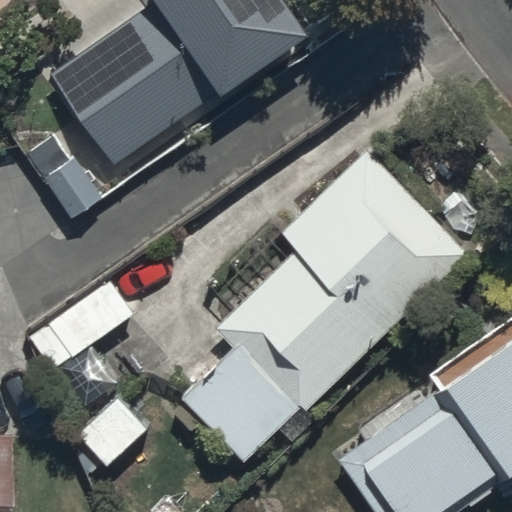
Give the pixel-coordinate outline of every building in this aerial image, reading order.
[(164,0),(55,74),(117,166),(320,28),(300,0),(164,0)] [(71,214),(101,193),(73,154),(69,157),(51,132),(26,151),(71,214)] [(187,395),(255,466),(472,257),(370,153),(287,233),(305,252),(224,331),(238,346),(187,395)] [(110,277),(28,331),(51,365),(133,311),(110,277)] [(511,332),(343,444),(388,511),(462,511),(511,479),(511,332)] [(149,424),(118,392),(78,431),(108,463),(149,424)] [(0,438),(0,511),(10,511),(14,439),(0,438)]
